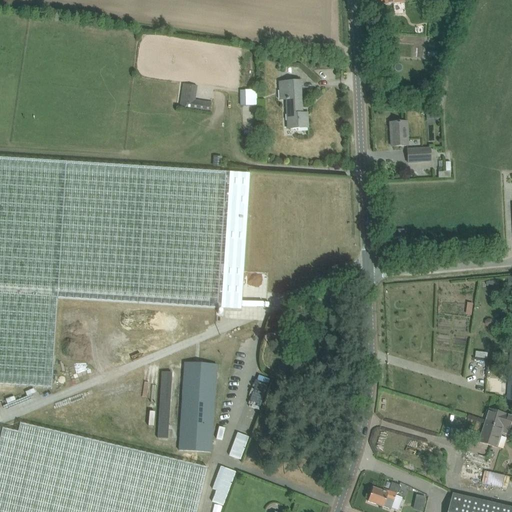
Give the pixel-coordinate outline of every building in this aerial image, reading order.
[(436,0),(435,6),(450,10),(451,7),(452,0),(436,0)] [(452,0),(451,7),(458,9),(460,0),(452,0)] [(432,13),(432,2),(414,2),(414,13),(432,13)] [(287,130),(298,129),(308,128),(307,113),(300,114),(299,108),(302,108),(300,81),(290,82),(278,82),(279,99),(285,99),(287,130)] [(195,100),(197,86),(183,84),(179,108),(210,113),(212,103),(195,100)] [(245,90),(245,106),(257,106),(256,90),(245,90)] [(391,147),(401,146),(408,146),(406,123),(400,123),(390,123),(391,147)] [(408,164),(431,163),(431,148),(407,149),(408,164)] [(57,299),(241,310),(249,175),(0,158),(0,385),(52,389),(57,299)] [(449,173),(442,173),(441,179),(454,180),(454,163),(449,163),(449,173)] [(486,321),(485,325),(488,327),(491,327),(494,325),(494,322),(492,319),(488,319),(486,321)] [(184,363),(178,451),(211,453),(216,365),(184,363)] [(161,373),(157,438),(167,439),(171,373),(161,373)] [(502,432),(502,433),(507,434),(511,419),(511,416),(490,409),(486,423),(503,429),(502,432)] [(502,432),(503,429),(486,423),(479,443),(497,449),(502,433),(502,432)] [(0,436),(0,511),(196,511),(207,469),(55,433),(20,424),(18,433),(2,429),(0,436)] [(237,434),(229,455),(240,460),(248,438),(237,434)] [(216,491),(212,501),(223,506),(236,473),(221,467),(212,489),(216,491)] [(373,488),(367,502),(383,507),(389,509),(391,508),(397,511),(402,498),(396,496),(396,494),(398,493),(400,488),(399,486),(391,483),(388,491),(386,490),(385,493),(373,488)] [(449,511),(511,511),(511,507),(453,494),(449,511)] [(416,496),(414,503),(423,505),(425,498),(416,496)]
